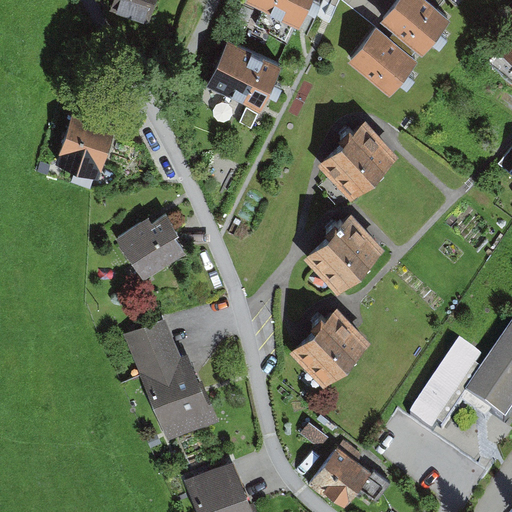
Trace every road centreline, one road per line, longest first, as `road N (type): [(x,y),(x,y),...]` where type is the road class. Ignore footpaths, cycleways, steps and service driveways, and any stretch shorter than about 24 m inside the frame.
road 1 (residential): [(328,511),(292,480),(273,447),(241,309),(159,120)]
road 2 (residential): [(216,0),(159,120)]
